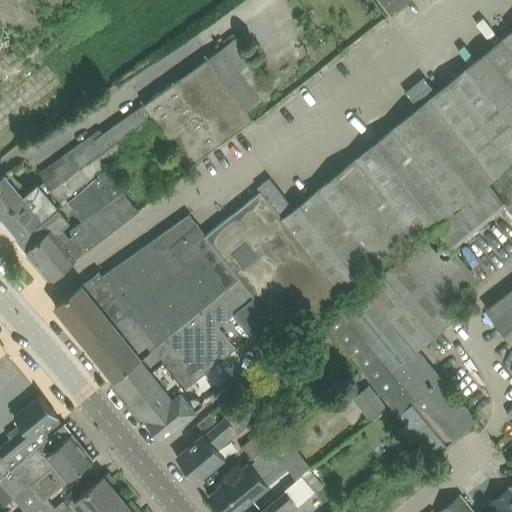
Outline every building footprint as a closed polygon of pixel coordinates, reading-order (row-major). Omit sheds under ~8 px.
[(511,0),(381,0),(392,14),(411,0),(511,0)] [(8,46),(25,71),(61,46),(44,22),(8,46)] [(511,30),(294,208),(282,218),(342,292),(345,296),(511,161),(511,30)] [(144,105),(44,178),(59,200),(113,161),(110,157),(157,123),(188,166),(224,140),(179,78),(144,104),(144,105)] [(138,212),(122,191),(106,169),(99,175),(69,200),(82,220),(71,229),(74,233),(70,237),(63,229),(70,222),(58,208),(34,229),(19,242),(28,252),(35,260),(52,279),(73,261),(76,258),(71,253),(74,250),(79,256),(87,249),(88,250),(138,212)] [(0,212),(1,214),(23,195),(14,185),(19,181),(9,170),(0,178),(0,212)] [(342,292),(282,218),(294,208),(269,176),(256,186),(260,190),(205,234),(240,278),(255,297),(274,321),(292,343),(311,328),(306,321),(342,292)] [(42,216),(45,213),(57,203),(38,182),(23,195),(1,214),(20,236),(42,216)] [(67,296),(55,306),(86,344),(100,362),(114,379),(240,278),(205,234),(197,223),(189,213),(103,275),(99,271),(67,296)] [(455,317),(444,304),(466,286),(425,235),(363,285),(365,287),(323,322),(433,456),(476,420),(416,349),(455,317)] [(183,390),(237,346),(220,325),(237,312),(255,297),(240,278),(114,379),(161,438),(198,410),(197,408),(204,403),(200,397),(193,397),(190,399),(183,390)] [(511,340),(511,291),(488,310),(511,340)] [(274,321),(255,297),(237,312),(255,336),(274,321)] [(292,343),(274,321),(255,336),(274,359),(292,343)] [(0,477),(27,453),(28,454),(63,423),(58,416),(58,415),(40,393),(13,415),(20,423),(7,433),(11,437),(0,446),(0,477)] [(378,395),(361,408),(370,419),(387,405),(378,395)] [(238,406),(177,457),(197,481),(225,458),(218,449),(229,440),(224,434),(234,426),(238,431),(250,421),(238,406)] [(211,412),(198,423),(205,432),(219,421),(211,412)] [(70,479),(94,458),(64,422),(63,423),(28,454),(0,479),(0,510),(1,510),(16,498),(27,511),(26,511),(50,511),(56,507),(48,497),(70,479)] [(259,433),(243,445),(253,457),(254,457),(268,445),(259,433)] [(234,477),(211,497),(223,511),(234,511),(252,498),(255,495),(267,485),(259,475),(281,457),(270,444),(268,445),(254,457),(256,459),(234,477)] [(75,500),(84,511),(97,511),(119,494),(111,485),(116,481),(109,472),(75,500)] [(291,511),(316,492),(302,477),(259,511),(291,511)] [(509,486),(491,500),(500,511),(511,511),(511,485),(510,487),(509,486)] [(133,511),(138,508),(132,500),(127,503),(119,494),(97,511),(133,511)] [(475,511),(461,494),(438,511),(475,511)] [(64,500),(56,507),(50,511),(68,511),(72,510),(64,500)]
